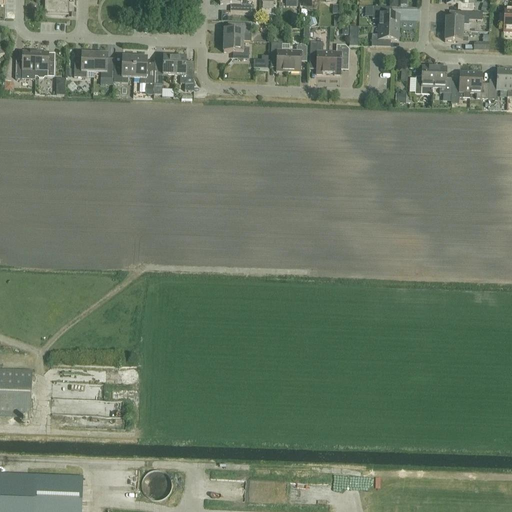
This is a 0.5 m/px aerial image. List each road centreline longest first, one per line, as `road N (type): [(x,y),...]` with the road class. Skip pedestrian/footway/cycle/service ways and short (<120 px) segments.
road 1 (residential): [(423,45),(409,55),(375,55),(373,94),(362,94),(213,88),(201,73),(200,42)]
road 2 (track): [(361,511),(369,477),(511,478)]
road 3 (residential): [(200,42),(80,38)]
